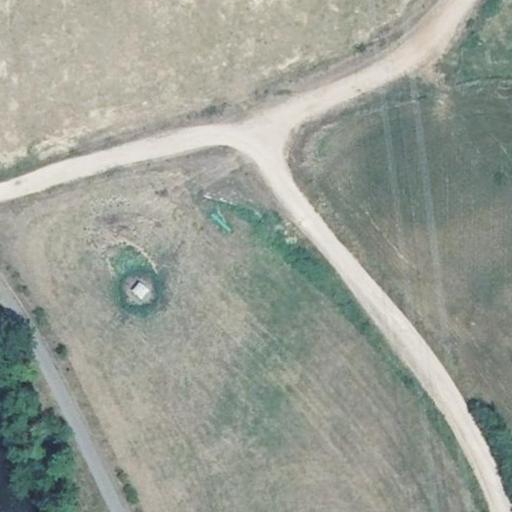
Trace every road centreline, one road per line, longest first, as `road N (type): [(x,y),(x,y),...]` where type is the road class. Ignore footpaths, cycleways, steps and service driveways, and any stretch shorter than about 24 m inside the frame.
road 1 (track): [(465,0),(420,47),(338,96),(0,192)]
road 2 (track): [(500,511),(472,438),(418,356),(290,197),(250,125)]
